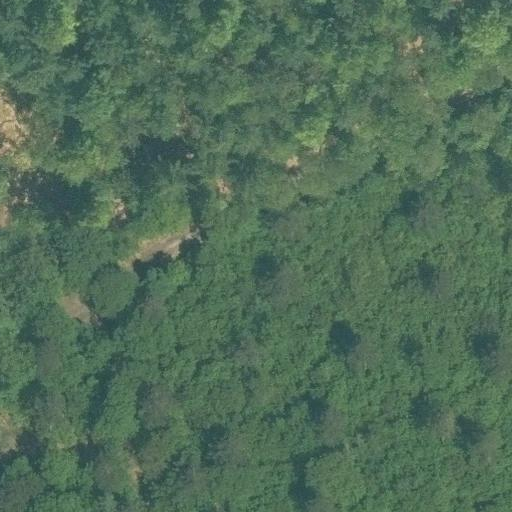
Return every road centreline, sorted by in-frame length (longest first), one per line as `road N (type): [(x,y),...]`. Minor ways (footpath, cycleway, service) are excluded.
road 1 (track): [(0,352),(340,148),(511,57)]
road 2 (track): [(224,511),(207,449),(91,302),(0,212)]
